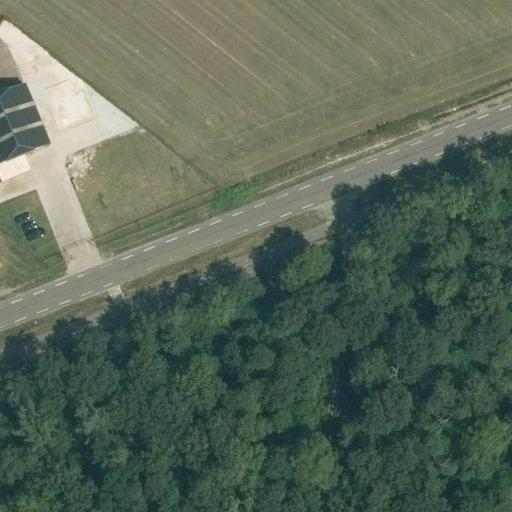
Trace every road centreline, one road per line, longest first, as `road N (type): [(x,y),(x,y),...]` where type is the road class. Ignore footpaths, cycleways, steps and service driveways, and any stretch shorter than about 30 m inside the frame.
road 1 (tertiary): [(0,318),(511,117)]
road 2 (track): [(343,222),(343,333),(321,511)]
